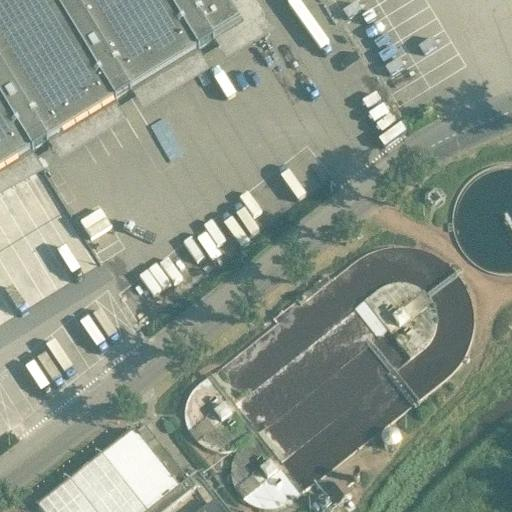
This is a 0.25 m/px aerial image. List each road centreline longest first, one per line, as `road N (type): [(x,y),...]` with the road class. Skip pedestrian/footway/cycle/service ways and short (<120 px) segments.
road 1 (unknown): [(331,104),(49,210)]
road 2 (unknown): [(331,104),(390,180),(464,132),(511,113)]
